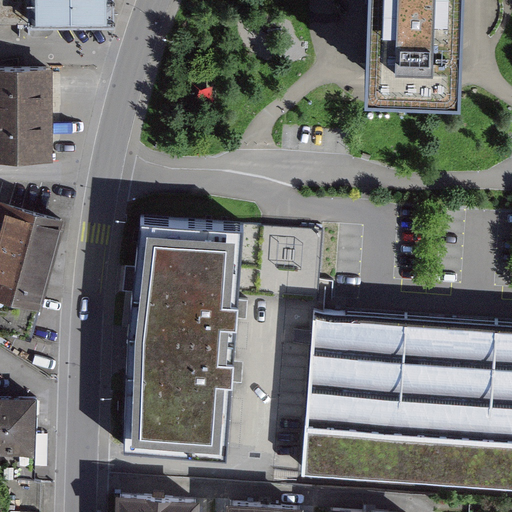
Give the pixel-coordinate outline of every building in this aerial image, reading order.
[(0,0),(0,22),(31,23),(30,0),(0,0)] [(30,0),(31,23),(112,20),(112,0),(30,0)] [(366,0),(364,73),(461,76),(463,0),(366,0)] [(0,157),(70,155),(67,64),(0,65),(0,157)] [(73,214),(5,193),(0,208),(0,290),(48,306),(77,215),(73,214)] [(123,446),(229,453),(232,403),(240,272),(244,210),(139,204),(123,446)] [(0,327),(37,339),(48,306),(0,290),(0,327)] [(511,316),(313,306),(305,457),(511,469),(511,316)] [(0,461),(32,462),(33,387),(0,386),(0,461)] [(32,462),(0,461),(0,497),(38,497),(38,462),(32,462)] [(201,511),(202,497),(122,492),(120,511),(201,511)] [(307,511),(308,506),(230,502),(229,511),(307,511)]
